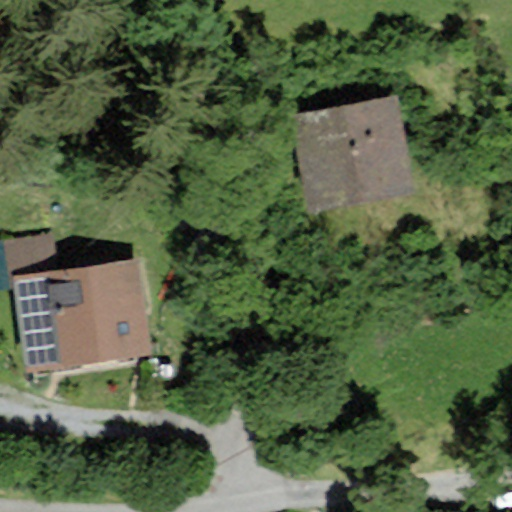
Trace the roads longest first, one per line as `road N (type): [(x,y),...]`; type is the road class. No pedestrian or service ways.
road 1 (track): [(237,502),(251,356),(250,263),(237,203),(216,164),(182,133),(35,67),(0,24)]
road 2 (residential): [(511,475),(191,511)]
road 3 (track): [(222,504),(201,441),(179,427),(35,423),(0,406)]
